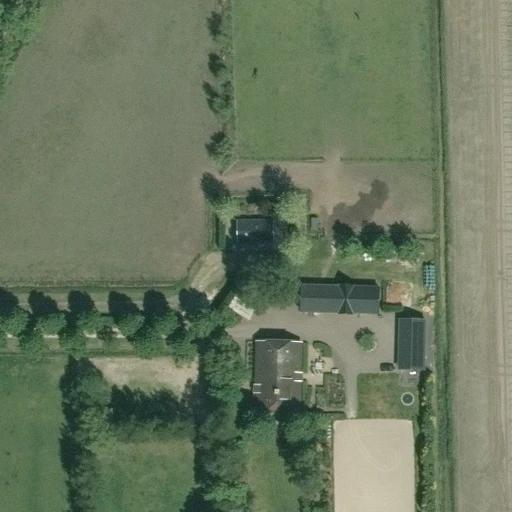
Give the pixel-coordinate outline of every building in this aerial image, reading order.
[(273,221),(237,221),(237,244),(274,244),(273,221)] [(339,286),(301,285),(301,313),(338,314),(339,286)] [(354,286),(354,314),(379,315),(379,287),(354,286)] [(250,316),(260,303),(241,288),(231,302),(250,316)] [(299,414),(300,345),(255,344),(254,414),(299,414)]
